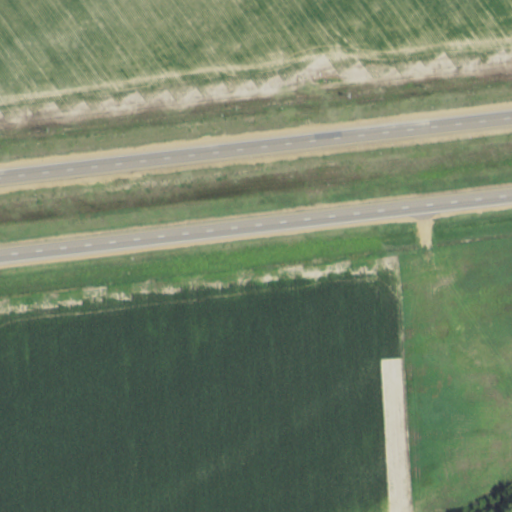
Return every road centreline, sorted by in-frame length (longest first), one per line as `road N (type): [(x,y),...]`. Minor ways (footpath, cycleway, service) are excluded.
road 1 (primary): [(0,248),(511,188)]
road 2 (primary): [(511,113),(0,173)]
